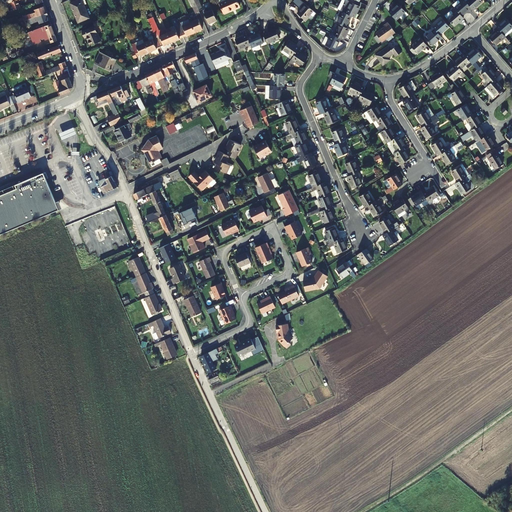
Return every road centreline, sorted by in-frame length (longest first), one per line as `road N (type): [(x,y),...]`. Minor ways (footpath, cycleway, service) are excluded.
road 1 (residential): [(240,297),(292,272),(272,227),(220,251),(235,286)]
road 2 (residential): [(321,54),(299,90),(363,235)]
road 3 (residential): [(124,188),(192,354)]
road 4 (residential): [(119,80),(259,11)]
road 5 (unclassified): [(209,393),(265,511)]
